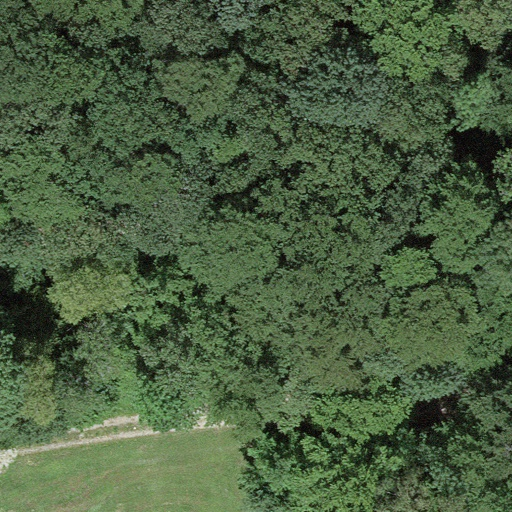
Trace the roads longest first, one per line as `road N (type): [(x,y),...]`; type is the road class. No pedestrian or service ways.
road 1 (track): [(0,152),(39,193),(511,418)]
road 2 (track): [(449,382),(0,438)]
